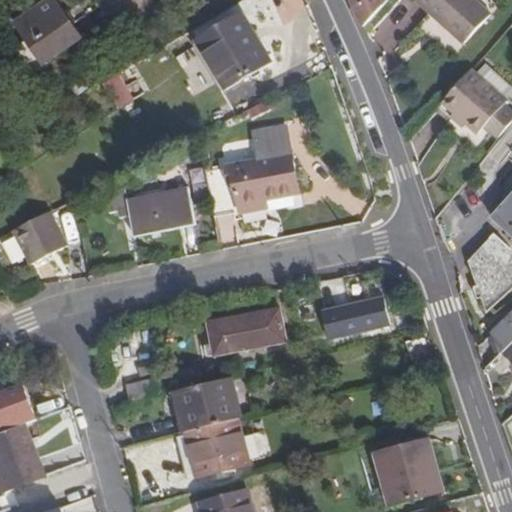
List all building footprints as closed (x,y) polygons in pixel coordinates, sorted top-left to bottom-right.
[(54,0),(19,23),(31,42),(46,65),(47,67),(86,39),(60,0),(54,0)] [(352,0),(364,29),(388,0),(352,0)] [(416,0),(414,2),(462,45),(489,15),(471,0),(416,0)] [(207,59),(252,31),(243,17),(198,43),(207,59)] [(207,59),(227,90),(271,62),(252,31),(207,59)] [(487,86),(497,76),(486,67),(477,77),(487,86)] [(454,115),(458,119),(476,136),(483,128),(497,139),(511,122),(511,116),(502,107),(506,103),(503,100),(487,86),(477,77),(471,71),(438,107),(450,119),(454,115)] [(123,73),(104,82),(119,110),(137,100),(123,73)] [(487,86),(503,100),(511,90),(497,76),(487,86)] [(300,194),(288,133),(267,137),(268,142),(230,150),(243,214),(268,209),(267,201),(300,194)] [(196,227),(189,190),(130,201),(128,190),(108,194),(112,214),(132,211),(137,238),(196,227)] [(511,200),(499,216),(511,227),(511,200)] [(74,249),(56,215),(15,236),(34,271),(74,249)] [(511,227),(499,216),(494,222),(511,237),(511,227)] [(480,287),(484,298),(488,310),(511,288),(511,252),(496,238),(472,264),(480,287)] [(318,292),(322,309),(348,304),(345,287),(318,292)] [(484,298),(480,287),(474,289),(478,301),(484,298)] [(329,341),(394,328),(388,297),(323,310),(329,341)] [(280,311),(210,324),(217,358),(287,344),(280,311)] [(511,316),(493,336),(500,357),(511,345),(511,316)] [(437,372),(427,340),(407,345),(417,377),(437,372)] [(165,397),(160,379),(128,387),(133,404),(165,397)] [(189,435),(241,421),(231,381),(178,393),(189,435)] [(5,435),(26,426),(36,422),(22,388),(0,397),(0,431),(3,430),(5,435)] [(253,466),(241,421),(189,435),(181,437),(193,481),(253,466)] [(26,426),(5,435),(0,436),(0,458),(3,467),(0,468),(0,487),(3,495),(47,477),(26,426)] [(433,466),(437,464),(432,443),(379,458),(393,507),(440,494),(433,466)] [(445,493),(437,464),(433,466),(440,494),(445,493)] [(70,487),(30,501),(33,511),(46,511),(75,501),(70,487)] [(255,511),(251,494),(206,506),(207,511),(255,511)]
